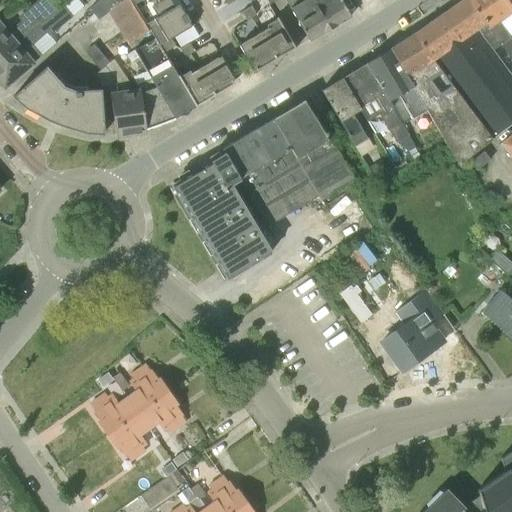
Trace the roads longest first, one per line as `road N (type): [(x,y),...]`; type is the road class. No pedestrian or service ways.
road 1 (residential): [(314,460),(237,356),(127,254)]
road 2 (residential): [(511,404),(409,416),(314,460)]
road 3 (residential): [(256,95),(411,0)]
road 4 (residential): [(114,186),(256,95)]
